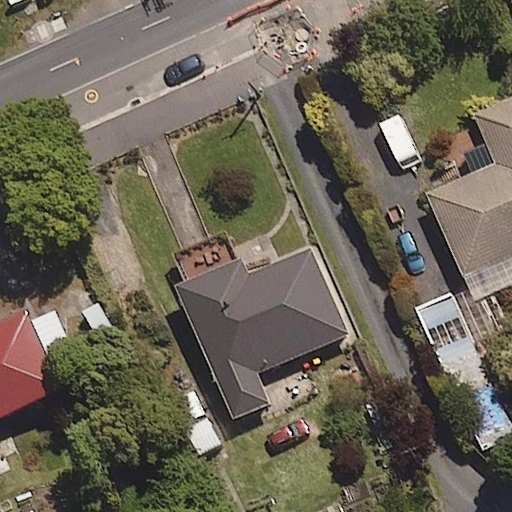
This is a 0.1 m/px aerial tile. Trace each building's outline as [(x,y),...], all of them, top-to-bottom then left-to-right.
[(455,302),(476,352),(511,336),(511,323),(501,299),(511,293),(511,109),(476,125),(497,175),(431,203),(471,295),(455,302)] [(250,271),(191,295),(244,425),(276,412),(263,379),(354,342),(320,258),(256,285),(250,271)] [(106,301),(83,313),(102,347),(124,335),(106,301)] [(0,338),(0,431),(75,397),(39,320),(0,338)] [(511,453),(511,434),(476,352),(440,367),(483,466),(511,453)] [(305,511),(358,511),(349,492),(305,511)]
